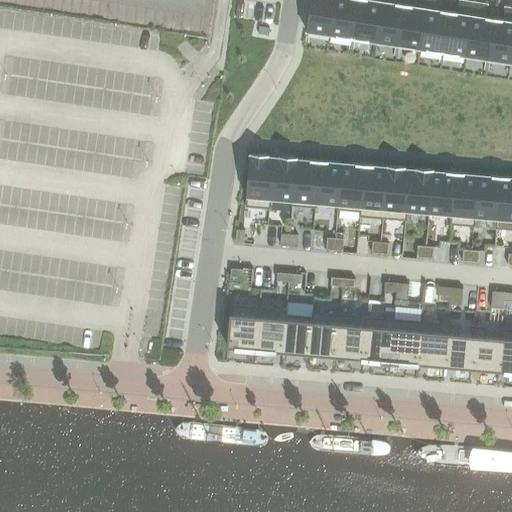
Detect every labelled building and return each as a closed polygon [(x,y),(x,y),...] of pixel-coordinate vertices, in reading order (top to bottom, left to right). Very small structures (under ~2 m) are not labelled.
[(311,0),(306,32),(329,36),(334,0),(311,0)] [(334,0),(329,36),(352,39),(358,0),(334,0)] [(358,0),(352,39),(375,43),(381,0),(358,0)] [(381,0),(375,43),(397,46),(404,5),(395,4),(395,0),(381,0)] [(404,5),(397,46),(420,49),(427,0),(413,0),(412,6),(404,5)] [(427,0),(420,49),(442,53),(449,12),(440,11),(441,0),(427,0)] [(449,12),(442,53),(465,56),(473,3),(459,1),(457,13),(449,12)] [(473,3),(465,56),(488,60),(494,19),(485,18),(487,5),(473,3)] [(494,19),(488,60),(510,63),(511,51),(511,8),(504,7),(502,20),(494,19)] [(10,57),(8,91),(52,93),(54,59),(10,57)] [(3,156),(45,162),(47,146),(53,147),(56,126),(8,119),(3,156)] [(250,155),(245,207),(270,209),(271,200),(269,200),(273,156),(251,154),(251,155),(250,155)] [(273,156),(269,200),(271,200),(291,202),(292,202),(296,158),(273,156)] [(291,202),(291,206),(316,208),(316,204),(315,203),(319,160),(296,158),(292,202),(291,202)] [(319,160),(315,203),(316,204),(337,205),(338,205),(341,162),(319,160)] [(337,205),(336,210),(359,212),(360,212),(364,164),(341,162),(338,205),(337,205)] [(359,212),(359,217),(382,219),(387,166),(364,164),(360,212),(359,212)] [(387,166),(382,219),(406,221),(407,212),(406,212),(410,168),(387,166)] [(410,168),(406,212),(407,212),(429,214),(433,170),(410,168)] [(433,170),(429,214),(450,215),(452,215),(455,172),(433,170)] [(450,215),(449,225),(474,227),(475,218),(474,218),(478,174),(455,172),(452,215),(450,215)] [(478,174),(474,218),(475,218),(496,219),(497,219),(501,176),(478,174)] [(496,219),(495,229),(511,230),(511,177),(501,176),(497,219),(496,219)] [(44,208),(46,189),(0,184),(0,220),(36,224),(38,208),(44,208)] [(236,230),(235,242),(244,242),(245,231),(236,230)] [(281,234),(280,246),(289,246),(290,234),(281,234)] [(290,234),(289,246),(297,247),(298,235),(290,234)] [(327,238),(326,250),(334,250),(335,238),(327,238)] [(335,238),(334,250),(342,251),(343,239),(335,238)] [(372,242),(371,254),(380,254),(381,242),(372,242)] [(381,242),(380,254),(388,255),(389,243),(381,242)] [(418,246),(416,258),(425,258),(426,246),(418,246)] [(426,246),(425,258),(433,259),(434,247),(426,246)] [(463,250),(462,262),(470,262),(471,250),(463,250)] [(471,250),(470,262),(479,263),(480,251),(471,250)] [(231,269),(230,277),(242,278),(243,270),(231,269)] [(277,273),(276,281),(288,282),(289,274),(277,273)] [(289,274),(288,282),(301,283),(301,275),(289,274)] [(331,277),(330,286),(342,287),(343,278),(331,277)] [(343,278),(342,287),(354,288),(355,280),(343,278)] [(385,282),(384,291),(396,292),(397,283),(385,282)] [(396,292),(395,300),(407,301),(409,284),(397,283),(396,292)] [(439,287),(438,295),(440,296),(450,296),(451,288),(439,287)] [(449,301),(449,305),(461,306),(463,289),(451,288),(450,296),(449,301)] [(492,292),(491,308),(503,309),(504,301),(504,293),(492,292)] [(230,314),(227,347),(255,349),(259,307),(231,305),(230,314)] [(259,307),(255,349),(282,352),(285,314),(287,314),(287,310),(259,307)] [(312,316),(309,354),(336,357),(340,314),(312,312),(312,316)] [(285,314),(282,352),(309,354),(312,316),(287,314),(285,314)] [(340,314),(336,357),(363,359),(367,317),(340,314)] [(367,317),(363,359),(390,361),(394,319),(367,317)] [(394,319),(390,361),(417,364),(421,321),(394,319)] [(421,321),(417,364),(444,366),(448,324),(421,321)] [(448,324),(444,366),(471,369),(474,334),(473,334),(459,332),(459,325),(448,324)] [(474,334),(471,369),(498,371),(501,336),(500,336),(486,335),(486,327),(473,326),(473,334),(474,334)] [(501,336),(498,371),(511,372),(511,329),(500,329),(500,336),(501,336)] [(99,414),(97,434),(156,439),(158,419),(99,414)] [(182,421),(180,441),(240,447),(242,427),(182,421)] [(330,435),(328,455),(388,460),(390,440),(330,435)] [(414,443),(412,462),(472,468),(474,448),(414,443)]
